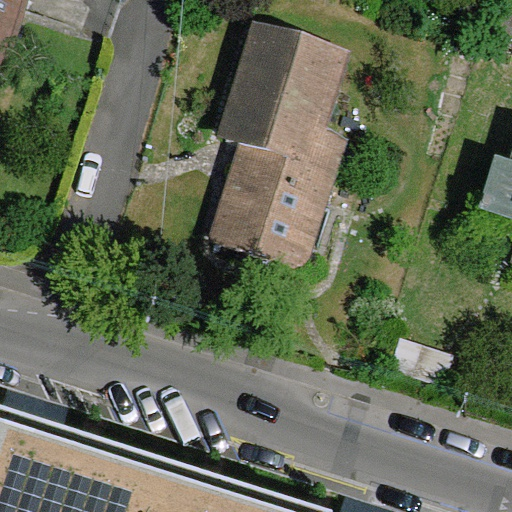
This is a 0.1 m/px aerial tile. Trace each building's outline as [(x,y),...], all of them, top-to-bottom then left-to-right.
[(25,0),(0,0),(0,76),(2,77),(25,0)] [(511,51),(511,19),(501,16),(491,44),(511,51)] [(343,61),(261,37),(228,142),(249,148),(219,244),(302,271),(342,145),(320,136),(343,61)] [(511,177),(504,175),(485,230),(511,239),(511,177)] [(0,511),(212,511),(0,444),(0,511)]
